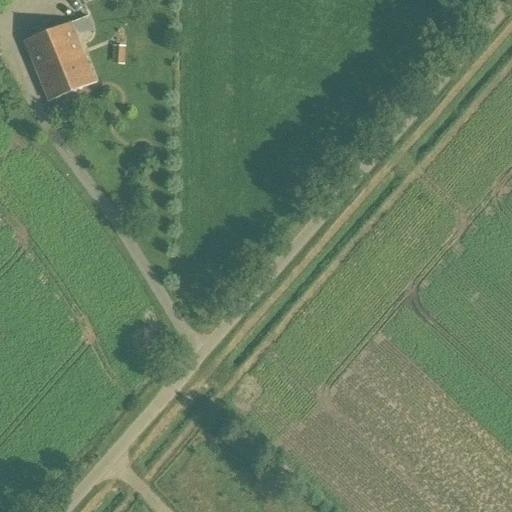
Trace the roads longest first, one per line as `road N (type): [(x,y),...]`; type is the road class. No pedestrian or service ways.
road 1 (unclassified): [(70,511),(511,6)]
road 2 (unknown): [(201,362),(49,120),(9,11)]
